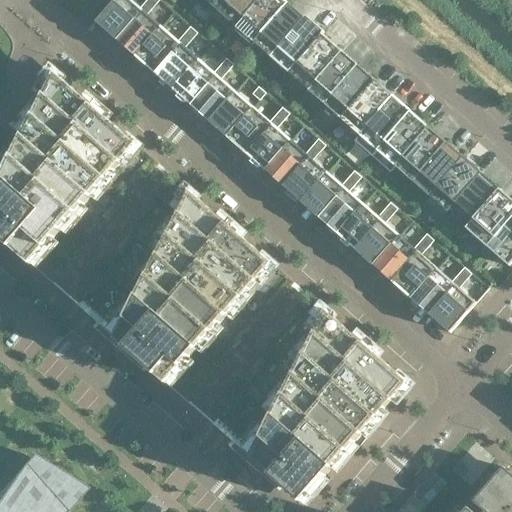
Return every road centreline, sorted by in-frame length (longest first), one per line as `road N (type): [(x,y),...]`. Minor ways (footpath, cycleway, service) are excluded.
road 1 (residential): [(465,387),(21,0)]
road 2 (residential): [(243,511),(0,300)]
road 3 (residential): [(334,0),(511,154)]
road 4 (residential): [(353,511),(465,387)]
